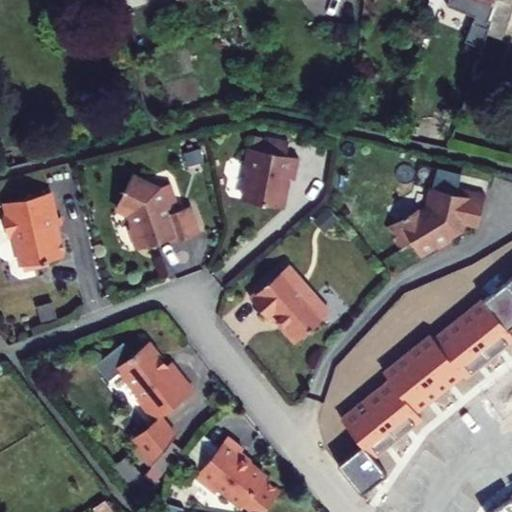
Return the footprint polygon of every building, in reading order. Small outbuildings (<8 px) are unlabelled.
[(493,29),(499,30),(509,0),(497,0),(497,2),(502,3),(493,29)] [(511,0),(509,0),(499,30),(494,47),(511,51),(511,0)] [(267,108),(239,32),(203,44),(219,88),(241,80),(251,111),(267,108)] [(281,130),(269,128),(267,140),(271,141),(281,130)] [(295,132),(281,130),(271,141),(293,145),(295,132)] [(250,163),(251,163),(271,141),(267,140),(254,139),(250,163)] [(300,169),(304,146),(293,145),(271,141),(251,163),(256,163),(251,192),(288,198),(293,168),(300,169)] [(181,235),(182,236),(204,212),(200,201),(189,205),(179,179),(169,183),(139,173),(126,208),(141,213),(146,228),(144,233),(148,242),(153,245),(153,246),(169,240),(168,237),(176,233),(177,236),(181,235)] [(488,210),(494,179),(466,173),(465,178),(439,173),(437,185),(438,190),(439,192),(427,200),(419,199),(397,214),(411,236),(422,228),(431,241),(471,214),(473,207),(480,209),(488,210)] [(65,215),(58,189),(10,201),(14,215),(12,215),(18,235),(25,234),(31,259),(36,264),(42,266),(58,261),(57,258),(71,254),(70,249),(73,249),(70,237),(67,238),(63,223),(67,222),(68,221),(69,220),(70,218),(69,213),(65,215)] [(210,228),(204,212),(182,236),(183,239),(210,228)] [(315,281),(295,260),(259,294),(279,315),(282,312),(283,312),(286,310),(315,281)] [(511,279),(486,301),(511,331),(511,329),(511,279)] [(338,305),(315,281),(286,310),(309,333),(338,305)] [(483,296),(432,337),(463,375),(466,379),(511,342),(511,332),(511,331),(486,301),(483,296)] [(286,310),(283,312),(306,336),(309,333),(286,310)] [(388,378),(416,413),(463,375),(432,337),(429,333),(382,370),(388,378)] [(179,369),(160,345),(134,367),(133,374),(153,398),(152,404),(167,422),(145,441),(166,467),(189,437),(174,419),(206,393),(184,366),(182,366),(179,369)] [(388,378),(339,417),(362,446),(371,457),(420,417),(416,413),(388,378)] [(254,450),(238,437),(206,477),(228,494),(231,489),(253,506),(255,504),(262,509),(278,509),(291,492),(275,480),(277,477),(250,455),(254,450)] [(371,457),(362,446),(340,464),(362,492),(385,474),(371,457)] [(511,511),(511,499),(491,511),(511,511)]
